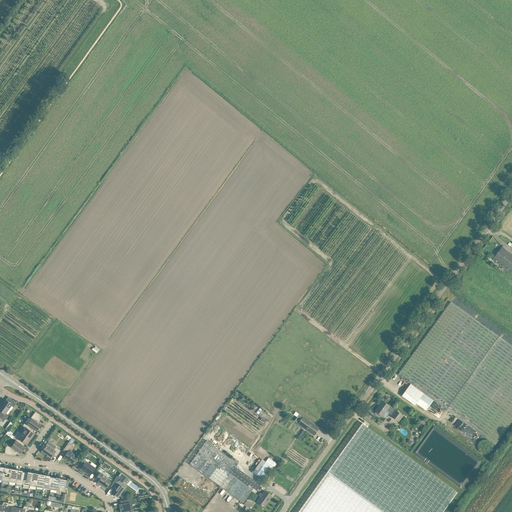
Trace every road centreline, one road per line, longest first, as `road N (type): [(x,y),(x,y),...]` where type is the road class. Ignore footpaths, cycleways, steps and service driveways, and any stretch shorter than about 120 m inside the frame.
road 1 (residential): [(282,511),(511,193)]
road 2 (tertiary): [(168,511),(148,477),(6,378)]
